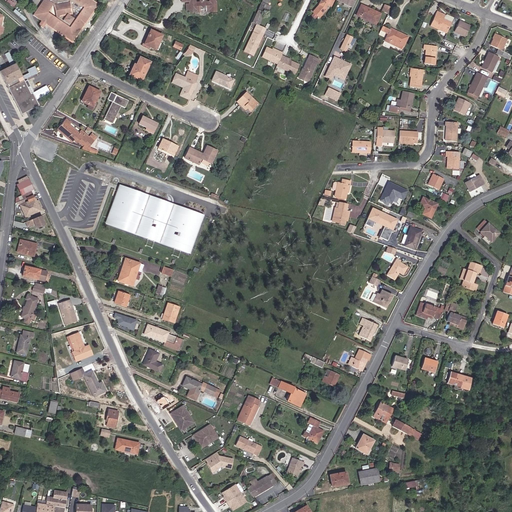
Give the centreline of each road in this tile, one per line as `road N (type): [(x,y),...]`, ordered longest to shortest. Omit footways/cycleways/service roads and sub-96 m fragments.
road 1 (residential): [(211,511),(124,372),(55,219)]
road 2 (residential): [(341,165),(417,162),(425,155),(434,90),(469,54),(491,15)]
road 3 (residential): [(395,324),(319,473),(269,511)]
road 4 (residential): [(395,324),(468,345),(498,265),(454,225)]
road 5 (residential): [(55,219),(91,164),(219,203)]
road 6 (residential): [(81,64),(206,124)]
road 7 (residential): [(0,266),(23,148)]
